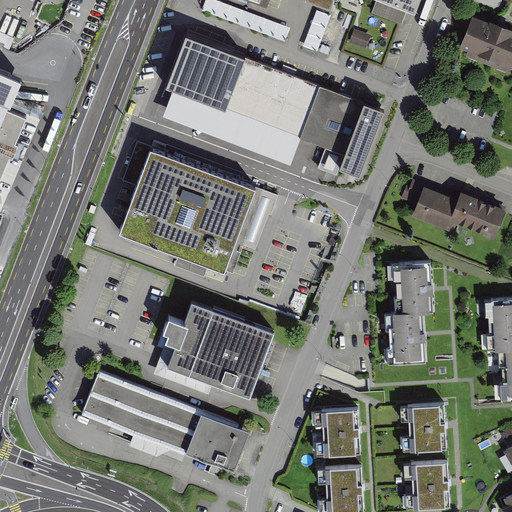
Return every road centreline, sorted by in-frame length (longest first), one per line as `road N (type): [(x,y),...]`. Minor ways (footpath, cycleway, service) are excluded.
road 1 (primary): [(0,397),(151,0)]
road 2 (residential): [(392,142),(265,463),(254,511)]
road 3 (primary): [(130,0),(0,341)]
road 4 (motorway): [(151,511),(0,449)]
road 5 (residential): [(449,0),(392,142)]
road 6 (residential): [(392,142),(511,188)]
